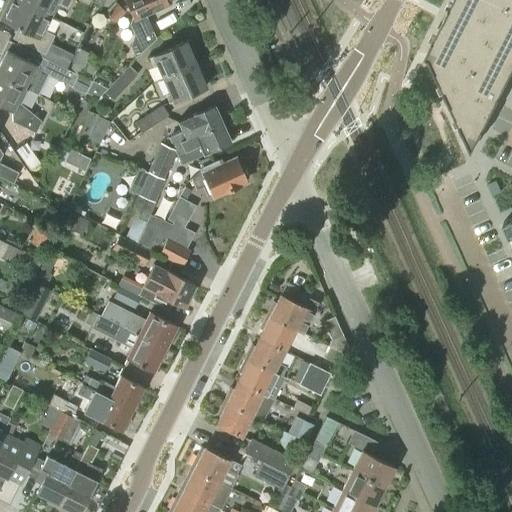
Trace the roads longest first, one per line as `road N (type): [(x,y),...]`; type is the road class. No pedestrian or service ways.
road 1 (residential): [(124,511),(293,174)]
road 2 (residential): [(442,511),(293,174)]
road 3 (residential): [(293,174),(392,0)]
road 4 (residential): [(293,174),(216,0)]
road 5 (unclassified): [(511,338),(440,180)]
